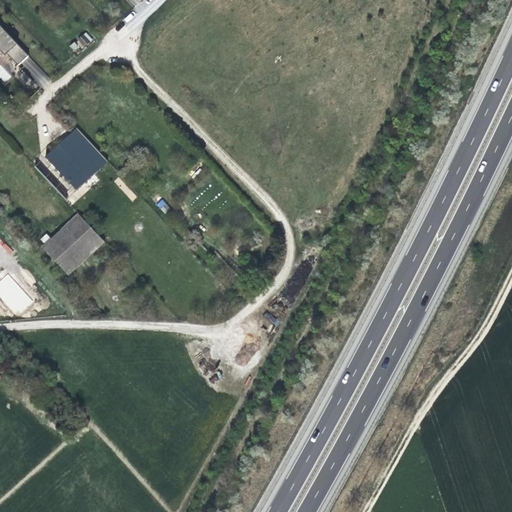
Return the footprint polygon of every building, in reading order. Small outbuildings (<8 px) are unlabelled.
[(0,50),(3,48),(8,53),(6,54),(7,54),(17,66),(28,57),(0,25),(0,50)] [(85,32),(78,38),(84,46),(92,40),(85,32)] [(107,161),(76,128),(57,147),(88,180),(107,161)] [(88,180),(57,147),(35,167),(66,200),(88,180)] [(105,242),(79,213),(52,238),(46,243),(43,246),(69,275),(105,242)] [(41,238),(46,243),(52,238),(47,233),(41,238)] [(7,274),(0,280),(0,297),(17,316),(33,301),(7,274)]
